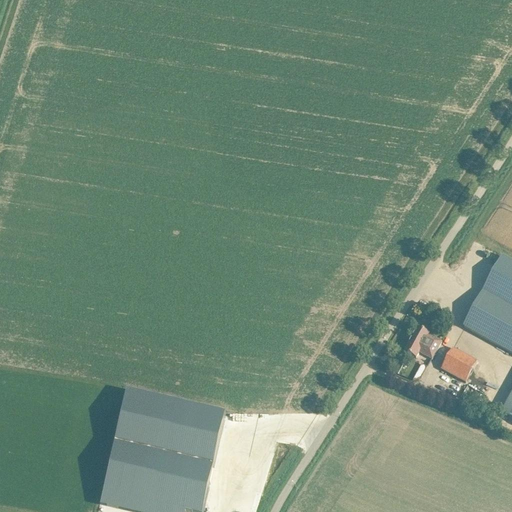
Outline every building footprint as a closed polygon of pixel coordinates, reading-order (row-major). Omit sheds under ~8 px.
[(511,263),(503,258),(464,329),(511,355),(511,263)] [(418,329),(413,339),(405,353),(416,359),(419,353),(432,360),(442,343),(418,329)] [(453,349),(441,371),(466,384),(476,365),(478,363),(453,349)] [(397,401),(407,403),(409,397),(398,394),(397,401)] [(124,395),(102,495),(179,511),(204,511),(214,467),(225,418),(124,395)] [(511,396),(501,416),(511,421),(511,396)]
